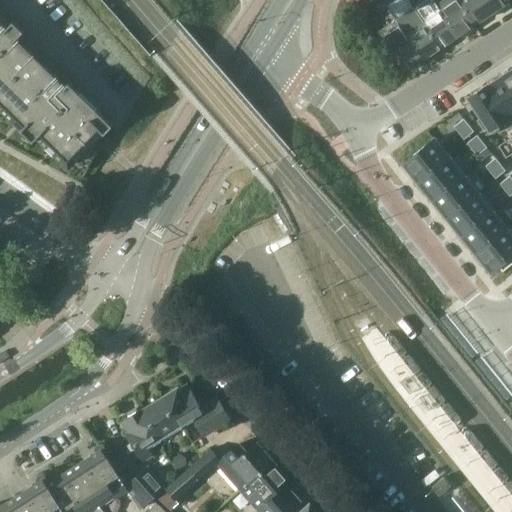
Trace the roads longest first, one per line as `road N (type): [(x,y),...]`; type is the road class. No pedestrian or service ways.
road 1 (residential): [(349,511),(197,340),(134,293)]
road 2 (tertiary): [(134,293),(152,239),(264,58)]
road 3 (tertiary): [(249,48),(109,276)]
road 4 (tertiary): [(488,323),(381,191),(360,130)]
road 5 (tertiary): [(0,447),(85,391),(134,293)]
road 6 (unclassified): [(360,130),(511,32)]
road 7 (tertiary): [(109,276),(58,334),(0,374)]
road 8 (residential): [(109,276),(0,197)]
road 9 (tertiary): [(360,130),(264,58)]
